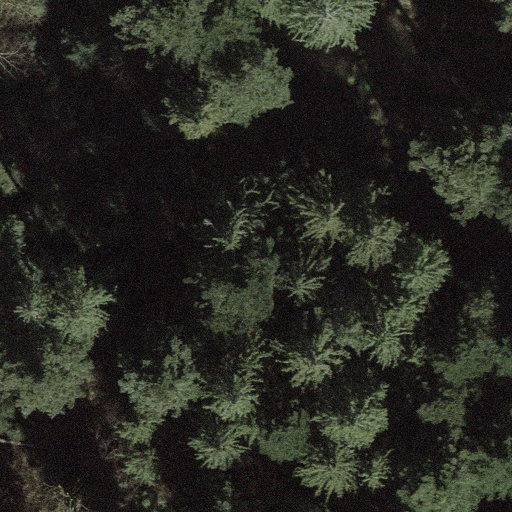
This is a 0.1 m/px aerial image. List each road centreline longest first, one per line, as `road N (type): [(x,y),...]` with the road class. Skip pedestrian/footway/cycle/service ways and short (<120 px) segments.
road 1 (track): [(511,228),(352,90),(198,0)]
road 2 (track): [(0,330),(204,511)]
